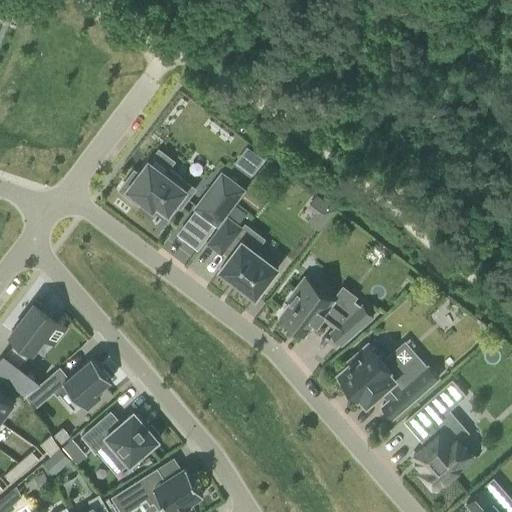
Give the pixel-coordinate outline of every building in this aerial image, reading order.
[(246,146),(236,161),(253,172),(263,157),(246,146)] [(180,183),(183,179),(168,167),(164,171),(149,159),(139,173),(135,170),(120,189),(139,203),(142,199),(154,208),(158,203),(169,212),(176,203),(181,207),(192,192),(180,183)] [(244,189),(222,172),(196,207),(218,224),(244,189)] [(320,231),(336,209),(324,200),(308,221),(320,231)] [(256,296),(278,267),(236,235),(243,227),(228,215),(207,242),(222,254),(223,252),(229,257),(220,269),(256,296)] [(335,298),(306,276),(289,299),(291,301),(281,315),(304,333),(315,319),(318,321),(322,315),(337,326),(331,332),(342,343),(374,316),(363,304),(361,305),(353,299),(347,308),(335,298)] [(34,351),(58,319),(36,302),(35,301),(10,332),(18,339),(6,354),(5,353),(0,359),(0,374),(25,394),(41,381),(21,365),(32,349),(34,351)] [(431,314),(445,331),(459,320),(445,302),(431,314)] [(384,360),(369,343),(349,361),(351,364),(338,374),(340,377),(338,379),(347,389),(350,387),(352,390),(354,388),(367,403),(380,392),(388,401),(382,406),(392,418),(439,377),(429,365),(428,366),(419,356),(407,367),(393,351),(384,360)] [(60,366),(26,395),(34,409),(65,382),(87,408),(101,397),(97,392),(112,379),(92,356),(69,376),(60,366)] [(452,380),(421,407),(434,423),(465,395),(452,380)] [(0,420),(14,403),(0,391),(0,420)] [(112,409),(82,434),(97,451),(111,439),(131,462),(160,438),(158,435),(160,433),(152,424),(150,426),(135,409),(122,420),(112,409)] [(63,426),(54,434),(62,443),(71,435),(63,426)] [(422,470),(438,488),(474,457),(458,439),(455,441),(445,429),(413,456),(424,468),(422,470)] [(51,455),(60,447),(51,434),(46,438),(53,446),(47,451),(51,455)] [(53,446),(46,438),(41,443),(47,451),(53,446)] [(83,450),(73,438),(63,447),(73,458),(83,450)] [(31,464),(38,458),(32,451),(25,456),(31,464)] [(31,464),(25,456),(18,462),(25,470),(31,464)] [(60,470),(48,457),(42,462),(54,476),(60,470)] [(25,470),(18,462),(11,468),(18,476),(25,470)] [(158,467),(111,496),(121,511),(126,511),(147,499),(150,504),(154,501),(160,511),(174,511),(181,511),(193,505),(191,501),(204,493),(187,467),(166,480),(158,467)] [(18,476),(11,468),(5,474),(11,481),(18,476)] [(43,489),(52,484),(45,472),(36,477),(43,489)] [(22,496),(17,485),(8,492),(14,503),(22,496)] [(502,511),(493,502),(497,498),(486,485),(466,502),(474,511),(502,511)] [(93,507),(84,511),(110,511),(99,493),(89,499),(93,507)]
